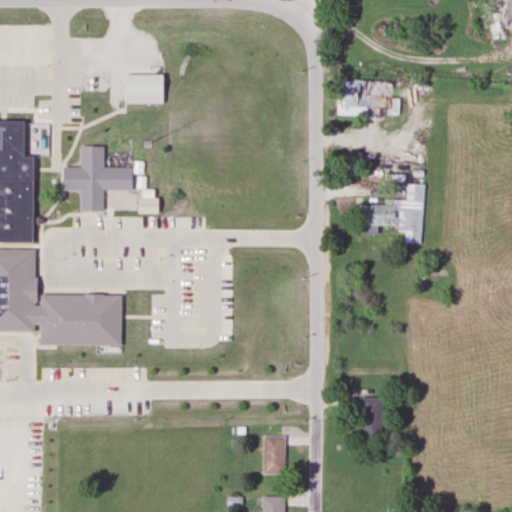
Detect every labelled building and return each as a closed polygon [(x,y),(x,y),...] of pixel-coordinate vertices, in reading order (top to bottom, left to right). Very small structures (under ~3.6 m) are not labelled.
[(161,103),(161,74),(122,74),(122,103),(161,103)] [(388,109),(389,80),(336,79),(335,107),(388,109)] [(118,342),(118,293),(31,292),(31,246),(0,245),(0,240),(33,241),(34,149),(22,149),(22,116),(0,115),(0,328),(37,329),(37,342),(118,342)] [(129,167),(99,167),(99,145),(78,145),(78,167),(61,166),(61,190),(78,191),(78,210),(101,210),(102,189),(129,189),(129,167)] [(422,183),(405,183),(404,199),(383,198),(383,204),(360,204),(360,226),(403,227),(402,242),(421,243),(422,183)] [(447,273),(414,273),(414,295),(447,295),(447,273)] [(381,396),(359,396),(359,435),(381,435),(381,396)] [(261,435),(261,474),(283,474),(283,435),(261,435)] [(259,511),(282,511),(283,495),(260,495),(259,511)]
